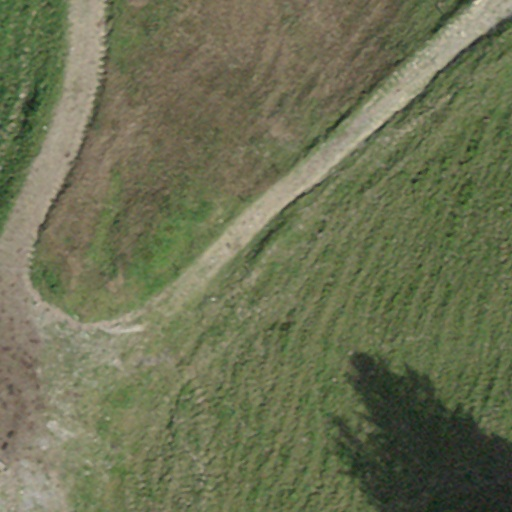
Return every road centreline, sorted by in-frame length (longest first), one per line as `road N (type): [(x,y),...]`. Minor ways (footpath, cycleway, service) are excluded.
road 1 (track): [(0,263),(78,331),(149,346),(511,30)]
road 2 (track): [(52,0),(0,257)]
